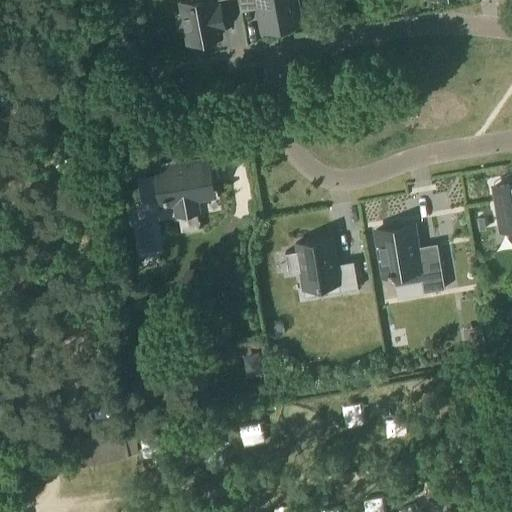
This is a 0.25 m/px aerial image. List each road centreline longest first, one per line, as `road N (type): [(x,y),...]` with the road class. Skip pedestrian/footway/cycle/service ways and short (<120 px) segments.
road 1 (residential): [(272,53),(289,140),(305,166),(325,177),(363,178),(422,155),(511,140)]
road 2 (track): [(96,504),(420,468)]
road 3 (track): [(48,506),(60,441),(76,411),(0,232)]
road 4 (residential): [(272,53),(425,27),(511,33)]
